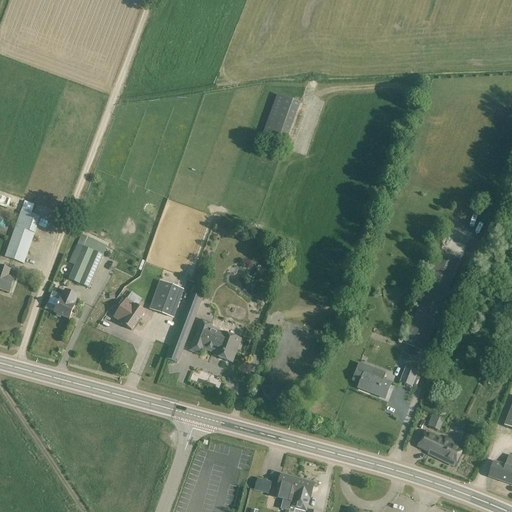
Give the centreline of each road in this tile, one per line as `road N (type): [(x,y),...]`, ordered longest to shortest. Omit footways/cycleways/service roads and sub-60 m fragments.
road 1 (track): [(17,369),(150,0)]
road 2 (secondary): [(502,511),(395,472),(196,418)]
road 3 (secondary): [(196,418),(0,364)]
road 4 (track): [(0,382),(83,511)]
